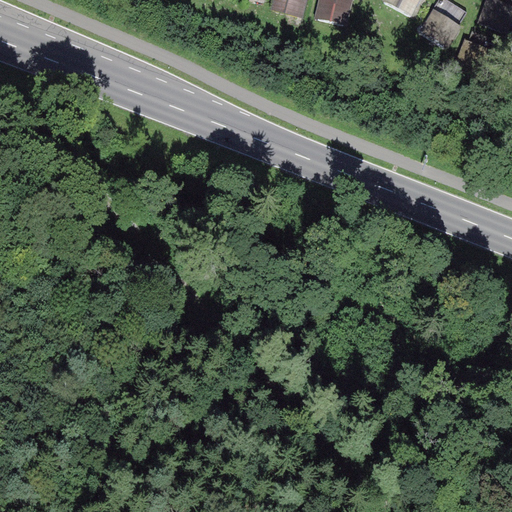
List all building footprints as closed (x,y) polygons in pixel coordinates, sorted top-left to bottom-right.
[(276,0),(274,10),(306,18),(310,0),(276,0)] [(351,24),(355,0),(320,0),(317,18),(351,24)] [(411,17),(420,0),(385,0),(384,3),(411,17)] [(511,0),(487,0),(482,23),(511,31),(511,29),(511,0)] [(439,7),(427,27),(453,43),(465,22),(439,7)]
